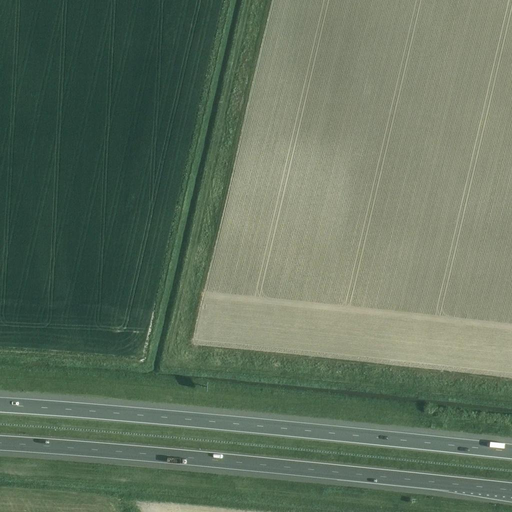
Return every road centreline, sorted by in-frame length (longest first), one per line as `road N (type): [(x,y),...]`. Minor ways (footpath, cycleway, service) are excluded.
road 1 (motorway): [(511,452),(0,404)]
road 2 (motorway): [(0,443),(511,490)]
